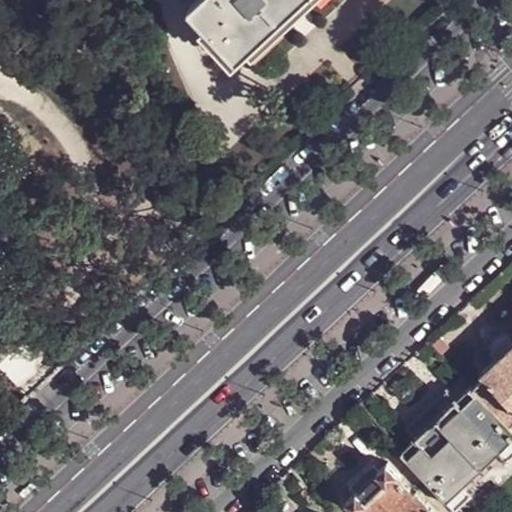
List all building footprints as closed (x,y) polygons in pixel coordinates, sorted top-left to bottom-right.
[(194,0),(192,3),(240,56),(255,43),(256,45),(258,43),(256,41),(269,30),(272,31),(272,30),(271,28),(284,17),(285,18),(287,18),(285,15),(293,8),(299,2),(300,1),(302,3),(303,3),(301,0),(194,0)] [(492,351),(497,357),(511,344),(511,339),(508,336),(492,351)] [(482,370),(486,374),(511,402),(511,344),(497,357),(482,370)] [(511,402),(486,374),(472,386),(511,429),(511,428),(511,402)] [(417,437),(404,449),(453,502),(458,506),(473,492),(465,483),(502,448),(510,456),(511,454),(511,429),(472,386),(458,399),(417,437)] [(408,426),(417,437),(458,399),(449,390),(408,426)] [(437,511),(417,490),(415,491),(397,472),(399,471),(389,460),(380,469),(373,467),(365,469),(359,475),(356,483),(357,490),(348,499),(358,510),(360,507),(364,511),(437,511)]
